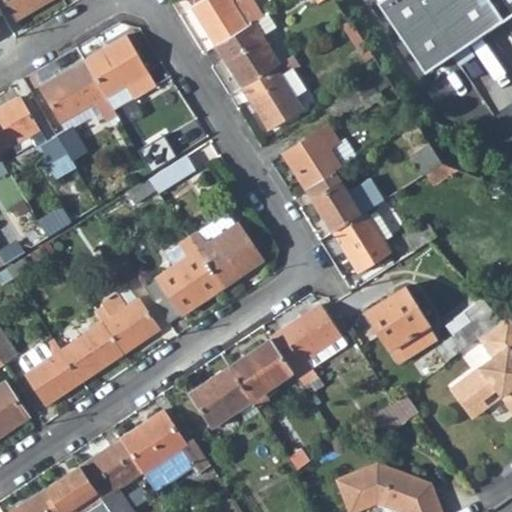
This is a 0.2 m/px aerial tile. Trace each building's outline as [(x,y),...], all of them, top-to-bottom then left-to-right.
[(5,0),(16,18),(48,0),(5,0)] [(250,0),(235,10),(230,0),(199,0),(190,6),(215,44),(263,14),(253,0),(250,0)] [(230,0),(235,10),(250,0),(230,0)] [(511,0),(380,0),(382,2),(429,69),(492,28),(510,19),(511,22),(511,0)] [(215,44),(241,86),(279,62),(261,35),(274,27),(266,12),(263,14),(215,44)] [(339,25),(363,64),(374,59),(348,19),(345,21),(339,25)] [(132,99),(155,86),(126,36),(83,61),(104,97),(124,86),(132,99)] [(241,86),(268,128),(301,108),(295,98),(295,96),(304,90),(292,70),(298,65),(296,63),(303,59),(298,51),(279,62),(241,86)] [(83,61),(39,87),(59,122),(95,102),(102,114),(105,120),(115,115),(112,110),(104,97),(83,61)] [(340,112),(388,81),(381,70),(333,100),(340,112)] [(112,110),(132,99),(124,86),(104,97),(112,110)] [(55,134),(45,139),(21,96),(0,108),(0,149),(29,133),(55,179),(74,168),(70,161),(55,134)] [(322,106),(330,120),(340,112),(333,100),(322,106)] [(102,114),(95,102),(59,122),(63,129),(69,126),(90,115),(92,119),(102,114)] [(354,156),(344,138),(338,142),(327,123),(283,152),(305,188),(333,170),(354,156)] [(70,161),(84,153),(69,126),(63,129),(55,134),(70,161)] [(147,172),(185,149),(177,136),(140,159),(147,172)] [(427,142),(409,154),(421,173),(425,171),(440,161),(427,142)] [(194,169),(185,154),(149,177),(150,178),(156,189),(158,192),(194,169)] [(440,161),(425,171),(431,181),(454,167),(440,161)] [(359,212),(333,170),(305,188),(331,230),(359,212)] [(125,192),(133,203),(156,189),(150,178),(149,177),(125,192)] [(331,230),(356,271),(390,250),(384,240),(370,218),(365,209),(359,212),(331,230)] [(222,286),(263,258),(239,222),(237,223),(229,211),(189,237),(222,286)] [(384,240),(391,236),(377,214),(370,218),(384,240)] [(429,237),(434,234),(425,222),(401,237),(410,250),(429,237)] [(169,322),(222,286),(189,237),(163,254),(171,265),(143,284),(169,322)] [(136,273),(117,245),(103,254),(121,282),(136,273)] [(12,277),(28,267),(21,257),(5,267),(12,277)] [(0,270),(0,275),(4,281),(12,277),(5,267),(0,270)] [(399,363),(438,337),(405,284),(365,310),(399,363)] [(118,293),(101,304),(103,306),(109,316),(126,305),(118,293)] [(481,294),(458,314),(466,322),(449,336),(435,347),(445,360),(501,316),(481,294)] [(126,305),(109,316),(103,306),(95,311),(102,321),(123,352),(158,329),(137,298),(126,305)] [(303,385),(315,377),(309,369),(344,346),(339,338),(343,336),(321,304),(271,338),(295,373),(303,385)] [(511,317),(508,311),(501,316),(477,335),(493,355),(451,387),(470,411),(485,400),(483,397),(496,386),(501,393),(511,404),(511,403),(511,317)] [(449,336),(466,322),(458,314),(442,327),(449,336)] [(68,344),(62,334),(54,339),(82,380),(123,352),(102,321),(68,344)] [(0,357),(3,362),(16,353),(0,329),(0,357)] [(229,365),(252,399),(253,400),(265,393),(295,373),(271,338),(229,365)] [(24,374),(45,405),(82,380),(54,339),(46,345),(53,355),(24,374)] [(229,365),(180,398),(202,432),(229,414),(252,399),(229,365)] [(0,383),(0,435),(28,417),(4,381),(0,383)] [(485,400),(470,411),(473,415),(501,393),(496,386),(483,397),(485,400)] [(406,390),(373,415),(388,433),(420,407),(406,390)] [(257,407),(269,399),(265,393),(253,400),(257,407)] [(229,414),(236,424),(259,409),(257,407),(253,400),(252,399),(229,414)] [(194,437),(185,443),(163,409),(121,437),(143,470),(156,489),(191,465),(196,472),(210,462),(194,437)] [(121,437),(80,465),(104,502),(111,511),(134,511),(135,511),(118,486),(143,470),(121,437)] [(290,455),(299,469),(309,461),(300,449),(290,455)] [(374,462),(337,477),(352,511),(379,501),(403,510),(410,511),(425,511),(440,507),(430,481),(374,462)] [(46,487),(63,511),(89,511),(104,502),(80,465),(46,487)] [(63,511),(46,487),(8,511),(63,511)] [(89,511),(111,511),(104,502),(89,511)]
